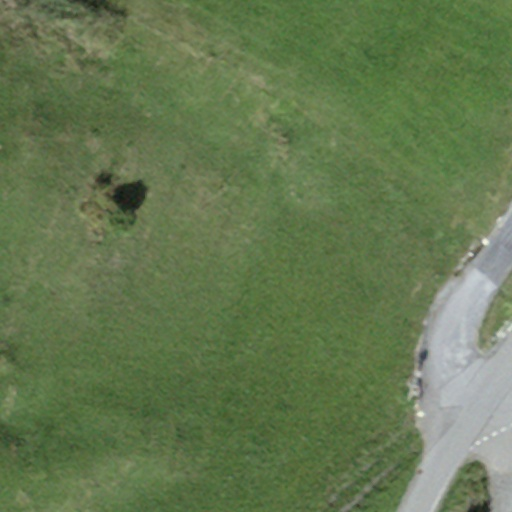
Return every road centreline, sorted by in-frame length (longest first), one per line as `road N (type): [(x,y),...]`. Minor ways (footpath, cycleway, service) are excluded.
road 1 (track): [(485,401),(449,366),(451,332),(511,241)]
road 2 (unclassified): [(420,511),(511,364)]
